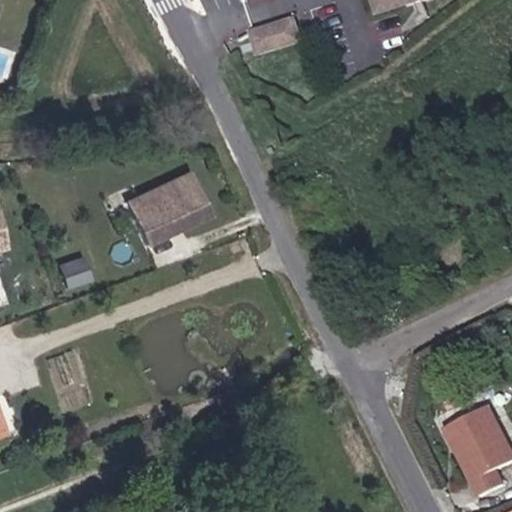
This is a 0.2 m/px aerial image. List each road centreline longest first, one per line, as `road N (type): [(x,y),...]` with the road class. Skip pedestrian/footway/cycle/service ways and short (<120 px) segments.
road 1 (residential): [(168,0),(348,367)]
road 2 (residential): [(348,367),(511,291)]
road 3 (residential): [(348,367),(422,511)]
